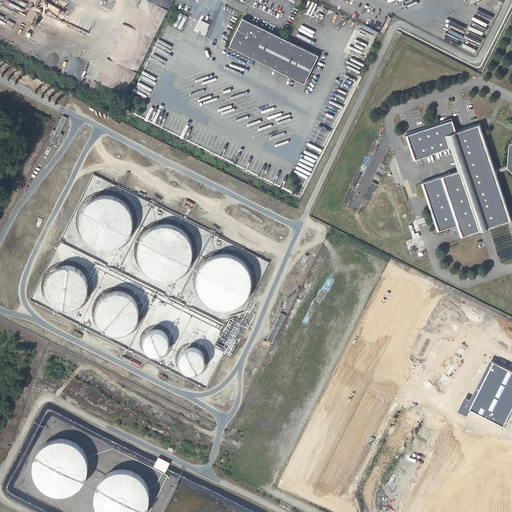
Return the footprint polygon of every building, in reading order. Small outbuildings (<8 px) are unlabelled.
[(320,54),(244,17),(230,45),(306,82),(320,54)] [(206,31),(209,21),(199,18),(196,27),(197,28),(206,31)] [(68,118),(64,115),(56,130),(54,129),(52,134),(54,136),(51,140),(59,144),(63,134),(61,133),(68,118)] [(451,129),(456,128),(453,119),(448,120),(451,129)] [(511,216),(498,172),(496,168),(482,122),(457,130),(456,128),(451,129),(448,120),(401,135),(409,160),(450,147),(458,169),(417,183),(433,231),(444,227),(445,229),(455,225),(455,224),(457,223),(461,235),(511,218),(511,216)] [(510,168),(509,164),(496,168),(498,172),(510,168)] [(102,191),(98,192),(94,194),(90,196),(87,198),(84,201),(81,205),(79,209),(78,213),(77,217),(77,222),(77,225),(78,230),(79,234),(81,238),(84,241),(87,244),(90,247),(94,249),(98,251),(102,252),(106,252),(110,252),(115,251),(119,250),(123,248),(126,246),(130,243),(132,240),(135,236),(136,232),(138,228),(138,224),(138,219),(138,215),(137,211),(135,207),(133,203),(130,200),(127,197),(123,195),(119,193),(115,191),(111,191),(107,191),(102,191)] [(170,220),(166,220),(164,220),(159,220),(155,222),(149,225),(146,228),(143,231),(140,234),(138,238),(136,242),(135,246),(135,251),(135,255),(136,260),(138,264),(140,268),(142,271),(145,274),(149,277),(153,279),(157,281),(161,282),(165,283),(170,282),(174,282),(178,280),(182,278),(186,276),(189,273),(192,270),(194,266),(196,262),(197,258),(198,254),(198,249),(197,245),(196,241),(194,237),(192,233),(189,229),(186,226),(182,224),(179,222),(174,221),(170,220)] [(227,249),(223,249),(218,250),(214,251),(210,253),(206,256),(203,259),(200,262),(198,266),(196,270),(195,274),(194,278),(194,283),(195,287),(196,291),(198,295),(200,299),(203,302),(206,305),(210,308),(214,310),(218,311),(222,312),(226,312),(231,312),(235,311),(239,309),(243,307),(247,304),(250,301),(252,298),(254,294),(256,290),(257,285),(257,281),(257,277),(256,272),(255,268),(252,264),(250,261),(247,257),(243,255),(240,252),(236,251),(231,250),(227,249)] [(71,261),(67,261),(65,261),(62,262),(58,263),(55,264),(52,266),(49,269),(47,271),(45,274),(43,278),(42,281),(42,285),(42,287),(42,290),(43,294),(44,297),(46,300),(48,303),(50,306),(53,308),(56,310),(59,311),(63,312),(67,313),(70,313),(74,312),(77,311),(80,309),(83,307),(86,305),(88,302),(90,299),(92,296),(93,292),(93,289),(93,285),(93,282),(92,278),(91,275),(89,272),(86,269),(84,267),(80,264),(78,263),(74,262),(71,261)] [(116,287),(112,287),(109,288),(106,290),(103,292),(100,294),(97,297),(96,300),(94,303),(93,307),(93,310),(92,314),(93,318),(94,321),(95,324),(97,327),(100,330),(102,333),(105,335),(108,336),(112,337),(115,338),(119,338),(123,338),(126,337),(130,336),(133,334),(136,332),(138,329),(140,326),(142,323),(143,320),(144,316),(144,313),(144,309),(143,305),(142,302),(140,299),(138,296),(136,293),(133,291),(129,288),(127,288),(123,287),(119,286),(116,287)] [(378,377),(404,317),(373,304),(347,364),(378,377)] [(287,315),(281,313),(268,341),(272,343),(287,315)] [(163,326),(159,325),(157,325),(154,325),(152,325),(150,326),(148,328),(146,329),(144,331),(143,333),(142,335),(141,337),(140,339),(140,343),(140,345),(141,348),(142,350),(143,352),(145,354),(147,355),(149,357),(151,358),(153,358),(155,359),(158,359),(160,359),(162,358),(165,357),(167,356),(169,355),(170,353),(172,351),(173,349),(174,347),(174,344),(174,342),(174,340),(174,337),(173,335),(172,333),(171,331),(169,329),(167,328),(165,326),(163,326)] [(197,343),(194,343),(190,343),(188,343),(185,345),(183,346),(181,348),(179,350),(178,352),(177,354),(176,356),(176,359),(176,361),(176,363),(177,366),(178,368),(179,370),(181,372),(182,373),(184,375),(186,376),(189,376),(191,377),(193,377),(196,377),(198,376),(200,375),(202,374),(204,373),(206,371),(207,369),(209,367),(209,365),(210,362),(210,360),(210,358),(210,355),(208,352),(206,349),(204,346),(202,345),(200,344),(197,343)] [(471,399),(465,396),(458,410),(467,415),(471,408),(504,424),(511,406),(511,369),(490,359),(471,399)] [(85,476),(87,471),(88,465),(87,459),(85,453),(83,448),(79,443),(74,440),(69,437),(63,436),(57,436),(51,437),(49,438),(46,439),(41,443),(37,447),(34,452),(32,457),(31,463),(31,469),(33,475),(36,480),(40,484),(44,488),(50,491),(51,491),(56,492),(62,492),(67,491),(73,489),(78,485),(82,481),(85,476)] [(165,471),(170,461),(158,455),(154,465),(165,471)] [(146,506),(148,501),(149,495),(149,489),(147,483),(144,478),(140,473),(136,470),(130,467),(125,466),(119,466),(113,467),(111,468),(107,469),(102,473),(98,477),(95,482),(93,487),(93,493),(93,499),(95,505),(98,510),(99,511),(142,511),(143,511),(146,506)]
